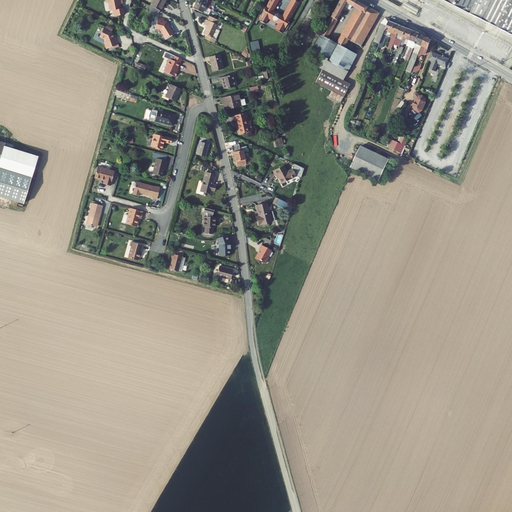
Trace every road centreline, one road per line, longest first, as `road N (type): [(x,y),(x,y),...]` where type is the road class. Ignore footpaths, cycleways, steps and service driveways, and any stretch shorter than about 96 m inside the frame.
road 1 (unclassified): [(295,511),(252,350),(247,293)]
road 2 (residential): [(210,106),(247,293)]
road 3 (tertiary): [(373,0),(511,78)]
road 4 (residential): [(163,235),(194,115),(210,106)]
